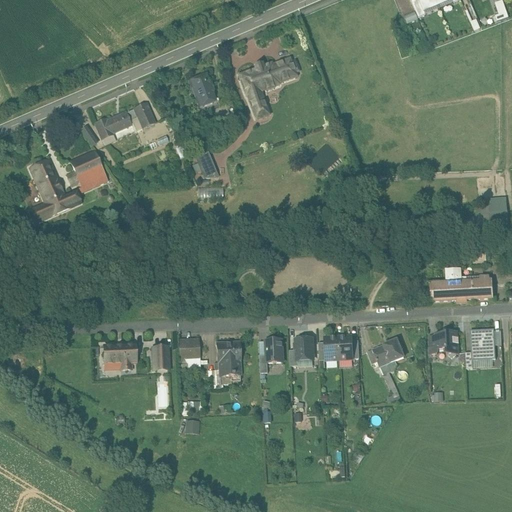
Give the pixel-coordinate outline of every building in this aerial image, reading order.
[(418,0),(423,11),(437,4),(435,0),(418,0)] [(498,15),(493,17),(495,23),(508,18),(502,0),(494,3),(498,15)] [(407,24),(418,19),(415,12),(404,17),(407,24)] [(290,60),(278,64),(284,82),(297,78),(290,60)] [(272,64),(263,67),(262,65),(254,68),(255,70),(238,76),(246,98),(247,98),(256,121),(269,116),(261,93),(266,91),(266,92),(275,89),(274,88),(279,86),(279,84),(284,82),(278,64),(272,66),(272,64)] [(208,75),(188,83),(200,115),(220,107),(208,75)] [(146,105),(134,110),(137,118),(137,119),(142,130),(155,125),(146,105)] [(126,114),(107,122),(106,120),(95,125),(102,142),(113,137),(112,135),(131,127),(129,122),(137,118),(134,111),(126,114)] [(81,130),(92,148),(98,144),(87,126),(81,130)] [(327,144),(309,162),(321,175),(340,156),(327,144)] [(94,153),(71,163),(82,189),(75,192),(76,195),(107,182),(94,153)] [(208,155),(197,159),(205,179),(218,179),(208,155)] [(64,197),(48,162),(30,170),(46,205),(30,212),(35,224),(80,204),(76,195),(75,192),(64,197)] [(481,223),(508,221),(507,198),(491,199),(491,209),(480,210),(481,223)] [(491,282),(430,285),(431,305),(432,305),(432,304),(492,301),(491,282)] [(494,331),(470,333),(471,355),(472,362),(496,361),(494,331)] [(456,333),(445,334),(445,336),(436,337),(436,338),(437,353),(446,352),(446,357),(448,357),(452,360),(456,356),(459,356),(458,339),(456,339),(456,333)] [(352,338),(338,339),(339,362),(353,361),(352,343),(352,338)] [(436,338),(429,339),(430,357),(438,356),(437,353),(436,338)] [(338,339),(325,340),(325,344),(326,362),(339,362),(338,339)] [(312,341),(296,342),(296,352),(297,362),(313,362),(312,341)] [(199,342),(179,343),(180,362),(200,360),(199,342)] [(282,342),(266,343),(266,357),(267,365),(283,364),(282,342)] [(397,342),(372,352),(375,359),(379,369),(404,359),(400,351),(403,349),(401,344),(398,345),(397,342)] [(238,345),(217,346),(218,365),(219,365),(221,386),(231,386),(231,384),(240,383),(239,364),(238,345)] [(151,374),(170,373),(169,347),(150,348),(151,374)] [(135,348),(104,349),(105,366),(120,365),(121,372),(131,372),(131,371),(131,365),(136,365),(135,348)] [(296,352),(289,352),(290,368),(298,368),(297,362),(296,352)] [(372,352),(367,354),(370,362),(375,359),(372,352)] [(266,357),(259,358),(260,375),(268,375),(267,365),(266,357)] [(200,360),(180,362),(180,372),(200,371),(200,360)] [(401,401),(389,374),(383,377),(388,387),(395,404),(401,401)] [(185,435),(199,435),(199,422),(186,422),(185,435)]
